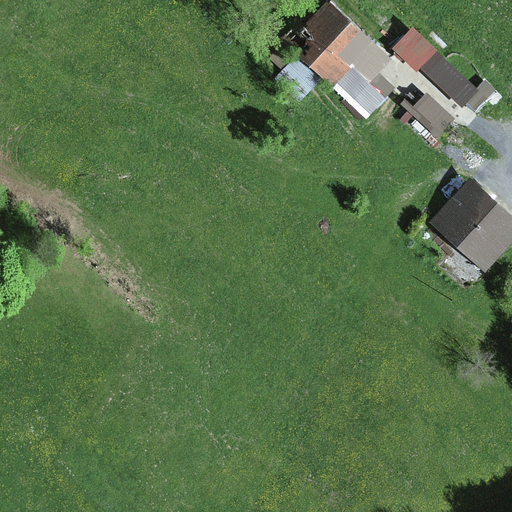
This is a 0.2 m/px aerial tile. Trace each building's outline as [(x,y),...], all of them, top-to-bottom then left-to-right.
[(324,3),(284,47),(295,57),(321,81),(345,102),(364,81),(350,69),(372,45),(324,3)] [(411,29),(391,51),(415,74),(435,52),(411,29)] [(390,62),(372,45),(350,69),(364,81),(345,102),(366,121),(395,90),(379,75),(390,62)] [(321,81),(295,57),(273,80),(299,104),(321,81)] [(495,91),(484,81),(463,102),(474,112),(495,91)] [(453,121),(425,94),(412,108),(441,135),(453,121)] [(511,219),(469,180),(429,224),(483,274),(511,242),(511,219)]
